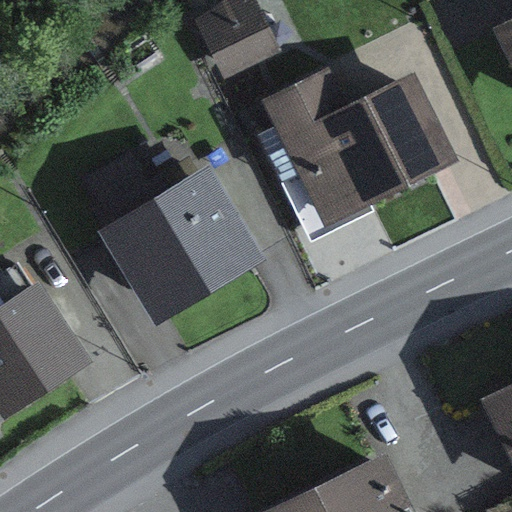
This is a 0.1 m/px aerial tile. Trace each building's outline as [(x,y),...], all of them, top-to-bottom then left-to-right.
[(262,0),(202,0),(190,6),(233,98),(295,69),(262,0)] [(511,15),(501,20),(511,48),(511,15)] [(333,63),(267,97),(332,223),(458,158),(409,64),(349,95),(333,63)] [(205,160),(99,226),(155,314),(260,249),(205,160)] [(32,277),(0,299),(0,411),(84,352),(32,277)] [(511,394),(496,402),(511,435),(511,394)] [(406,511),(385,466),(321,496),(328,511),(406,511)] [(328,511),(321,496),(286,511),(328,511)]
